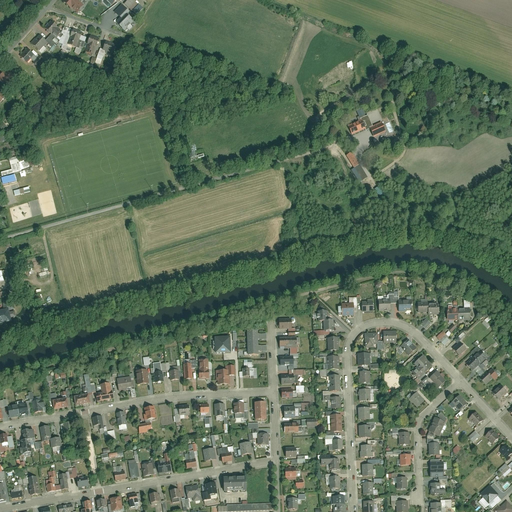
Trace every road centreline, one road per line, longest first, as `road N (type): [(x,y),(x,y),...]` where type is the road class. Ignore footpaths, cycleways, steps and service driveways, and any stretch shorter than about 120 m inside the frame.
road 1 (residential): [(353,511),(348,355),(357,332),(385,322),(411,329),(459,380)]
road 2 (residential): [(276,461),(0,509)]
road 3 (residential): [(273,392),(175,396),(0,428)]
road 4 (residential): [(459,380),(418,421),(420,497)]
